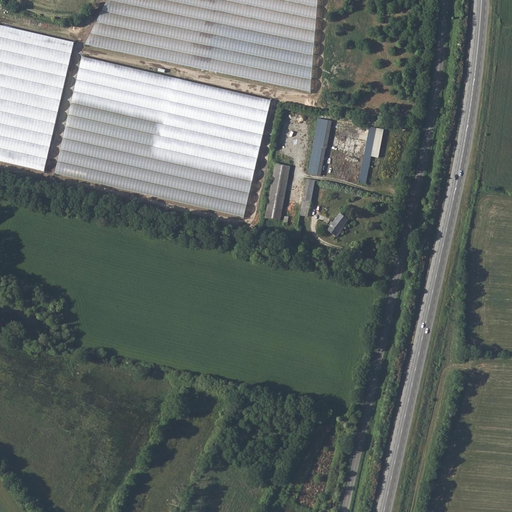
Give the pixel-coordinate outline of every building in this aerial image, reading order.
[(311,93),(318,0),(107,0),(85,45),(311,93)] [(73,42),(0,25),(0,161),(44,171),(73,42)] [(271,100),(82,57),(55,174),(244,218),(271,100)] [(331,121),(318,119),(308,174),(320,177),(331,121)] [(377,129),(371,128),(359,184),(365,185),(377,129)] [(290,166),(276,164),(266,218),(280,220),(290,166)] [(314,180),(306,179),(300,215),(308,217),(314,180)] [(327,231),(337,238),(340,234),(339,232),(348,219),(340,213),(327,231)]
